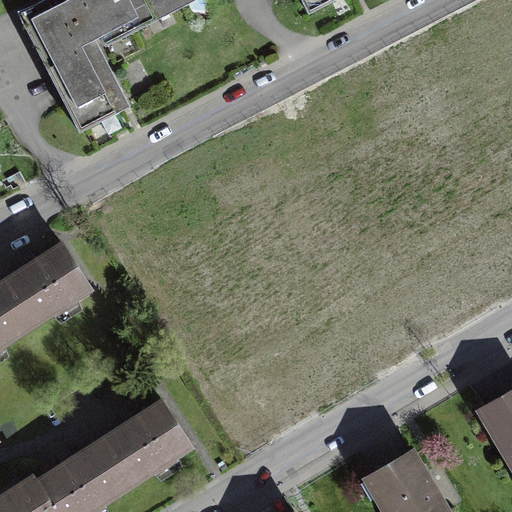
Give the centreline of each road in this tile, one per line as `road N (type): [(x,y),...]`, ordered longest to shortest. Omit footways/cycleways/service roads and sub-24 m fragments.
road 1 (residential): [(0,223),(438,0)]
road 2 (residential): [(191,511),(511,322)]
